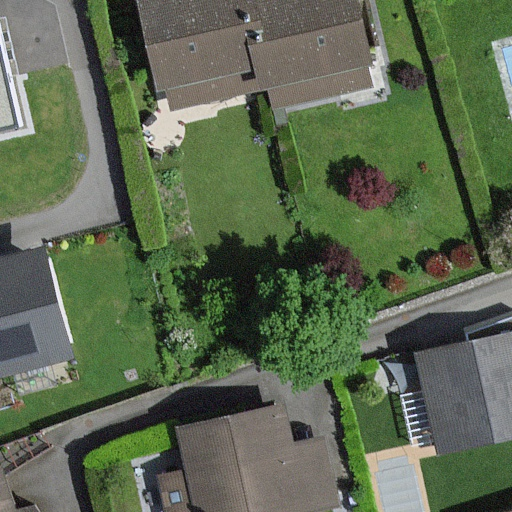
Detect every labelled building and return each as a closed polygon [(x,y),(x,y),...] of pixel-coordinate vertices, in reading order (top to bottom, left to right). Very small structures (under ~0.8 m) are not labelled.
[(174,103),(254,87),(251,71),(236,0),(146,0),(140,1),(158,90),(171,88),(174,103)] [(236,0),(251,71),(254,87),(272,83),(276,103),(371,84),(353,0),(236,0)] [(11,11),(0,13),(0,141),(38,133),(11,11)] [(41,256),(0,266),(0,371),(66,354),(41,256)] [(511,334),(422,352),(442,451),(511,437),(511,334)] [(281,406),(177,431),(187,471),(162,477),(171,511),(195,511),(201,511),(288,511),(332,502),(318,442),(292,448),(281,406)] [(12,511),(0,474),(0,511),(12,511)]
